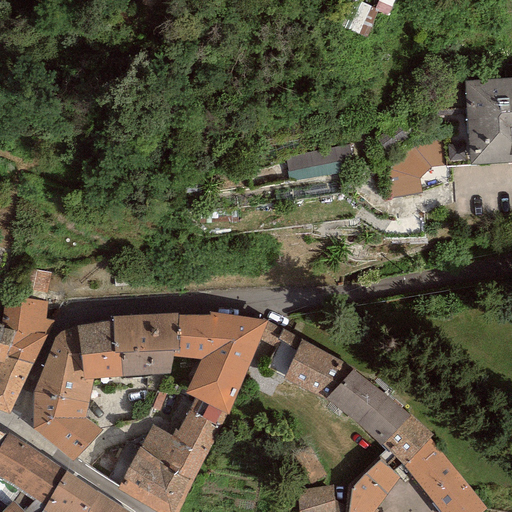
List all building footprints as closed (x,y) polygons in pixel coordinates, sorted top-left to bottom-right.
[(511,64),(511,65),(511,76),(511,79),(464,81),(466,159),(511,158),(511,64)] [(445,165),(440,135),(401,141),(399,129),(380,132),(391,196),(421,191),(417,170),(445,165)] [(351,173),(348,145),(284,152),(287,180),(351,173)] [(47,288),(47,268),(30,267),(29,288),(47,288)] [(275,343),(279,324),(266,321),(261,339),(275,343)] [(281,329),(269,362),(285,368),(298,335),(281,329)] [(325,398),(343,357),(300,338),(282,379),(325,398)] [(349,367),(323,402),(405,465),(436,511),(483,511),(484,511),(429,428),(349,367)] [(383,511),(380,465),(344,468),(347,511),(383,511)] [(298,511),(333,511),(332,484),(296,486),(298,511)]
